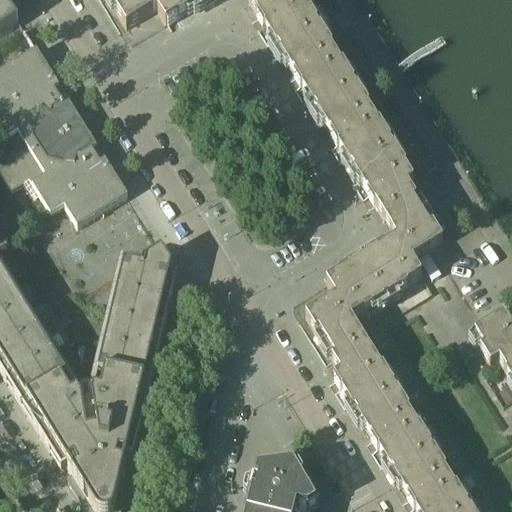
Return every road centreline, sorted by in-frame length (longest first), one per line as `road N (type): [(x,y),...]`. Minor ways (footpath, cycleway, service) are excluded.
road 1 (residential): [(119,97),(201,46),(240,44),(342,196),(339,241),(244,304)]
road 2 (residential): [(244,304),(119,97)]
road 3 (residential): [(370,511),(251,318)]
road 4 (residential): [(205,511),(251,318)]
